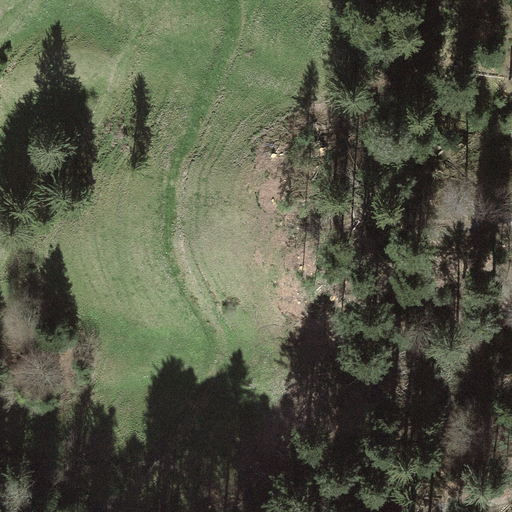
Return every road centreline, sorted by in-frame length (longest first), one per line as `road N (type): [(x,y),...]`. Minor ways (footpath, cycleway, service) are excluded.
road 1 (track): [(130,488),(209,380),(211,339),(174,259),(171,188),(229,47),(233,0)]
road 2 (track): [(157,0),(105,106),(0,264)]
